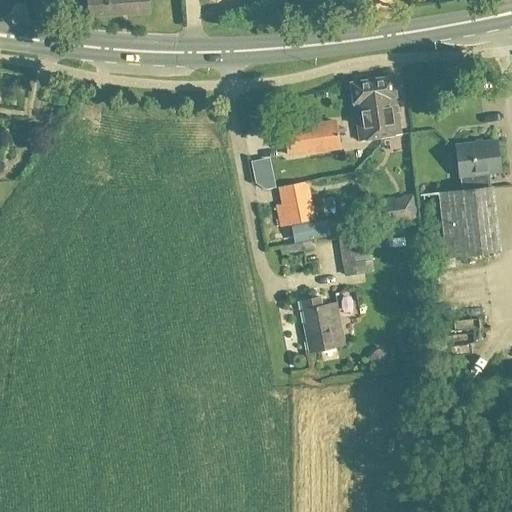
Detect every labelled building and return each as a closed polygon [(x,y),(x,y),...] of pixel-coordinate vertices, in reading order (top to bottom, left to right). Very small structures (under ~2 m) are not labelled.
[(148,0),(87,0),(88,17),(149,12),(148,0)] [(392,75),(372,79),(380,136),(401,133),(392,75)] [(380,136),(372,79),(351,82),(360,139),(380,136)] [(340,146),(336,121),(284,128),(288,154),(340,146)] [(456,145),(459,176),(500,172),(497,140),(456,145)] [(265,189),(274,188),(272,178),(255,182),(255,183),(265,189)] [(281,204),(276,205),(281,227),(309,221),(301,183),(278,187),(281,204)] [(492,187),(440,193),(447,257),(499,251),(492,187)] [(377,227),(419,219),(414,193),(372,201),(377,227)] [(310,223),(298,225),(301,240),(330,234),(327,219),(311,223),(310,223)] [(367,235),(338,239),(344,276),(371,272),(367,235)] [(295,243),(283,245),(285,253),(315,247),(314,240),(295,243)] [(321,296),(303,300),(308,323),(305,324),(311,351),(337,346),(337,345),(345,343),(339,314),(333,315),(330,304),(323,305),(321,296)] [(442,342),(469,340),(468,328),(441,330),(442,342)] [(403,462),(402,477),(412,478),(413,463),(403,462)]
